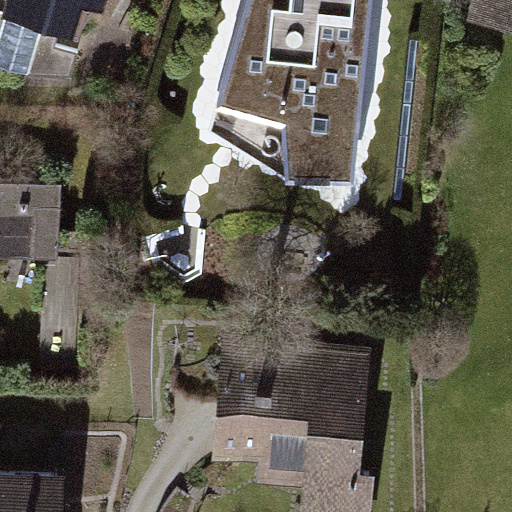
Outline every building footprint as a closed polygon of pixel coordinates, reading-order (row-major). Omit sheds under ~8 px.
[(91,0),(0,0),(0,57),(69,77),(91,0)] [(366,0),(239,0),(214,91),(279,112),(281,167),(352,171),(366,0)] [(0,196),(0,273),(40,275),(44,198),(0,196)] [(353,364),(204,351),(195,464),(240,468),(239,490),(281,493),(279,511),(362,511),(365,481),(343,479),(353,364)] [(42,511),(43,482),(0,479),(0,511),(42,511)]
